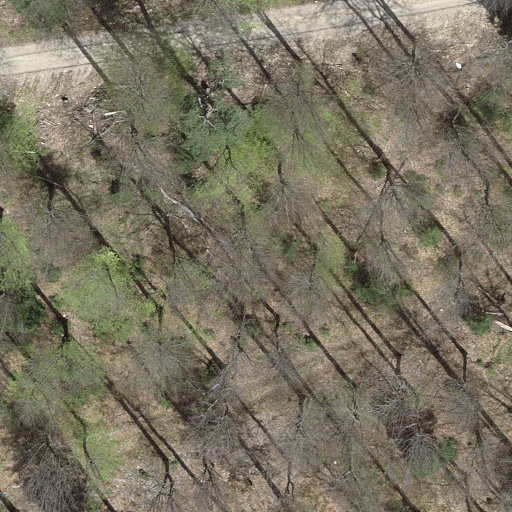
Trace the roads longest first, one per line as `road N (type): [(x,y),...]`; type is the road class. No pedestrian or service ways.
road 1 (track): [(5,511),(475,324),(511,302)]
road 2 (unclassified): [(0,78),(461,0)]
